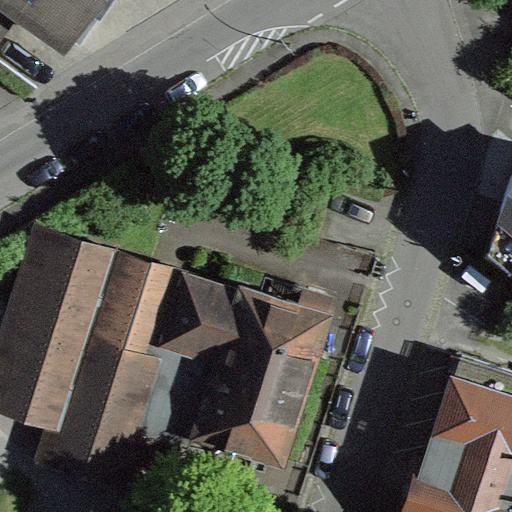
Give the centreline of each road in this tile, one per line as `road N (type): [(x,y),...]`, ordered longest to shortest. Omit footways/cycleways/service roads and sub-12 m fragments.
road 1 (residential): [(409,0),(445,58),(445,242),(358,511)]
road 2 (tertiary): [(0,188),(317,0)]
